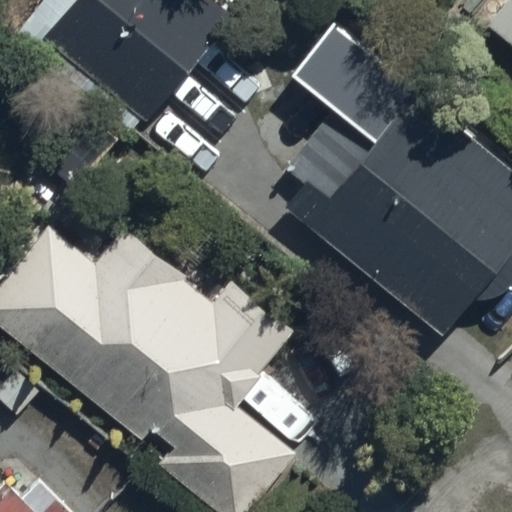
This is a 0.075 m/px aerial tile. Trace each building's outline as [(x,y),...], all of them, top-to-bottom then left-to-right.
[(218,0),(74,0),(44,39),(154,125),(239,16),(218,0)] [(511,0),(502,0),(482,25),(511,49),(511,0)] [(511,252),(511,176),(371,62),(285,168),(303,185),(284,209),(443,338),(511,252)] [(253,511),(297,456),(240,409),(264,379),(260,375),(292,335),(230,283),(211,306),(121,229),(92,262),(55,230),(0,292),(0,328),(142,444),(154,431),(174,449),(159,466),(215,511),(253,511)] [(0,511),(69,511),(37,480),(20,499),(8,485),(0,492),(0,511)]
